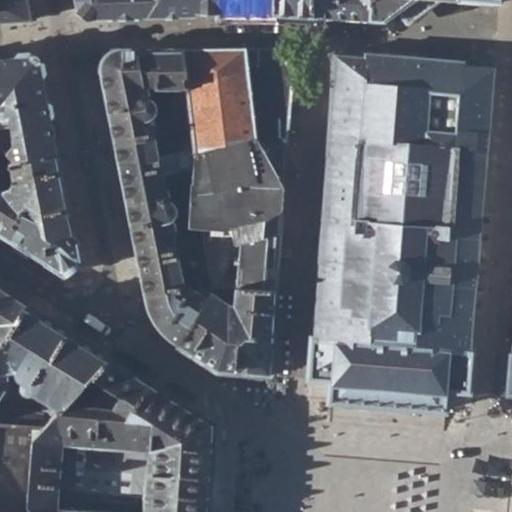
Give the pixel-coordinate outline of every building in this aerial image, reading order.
[(27,18),(23,0),(0,0),(0,22),(26,21),(27,18)] [(72,0),(76,16),(79,19),(190,16),(193,13),(193,0),(72,0)] [(193,0),(193,13),(205,13),(217,13),(217,0),(193,0)] [(217,0),(217,13),(219,15),(229,15),(272,16),(272,0),(217,0)] [(272,0),(272,16),(308,18),(307,0),(272,0)] [(307,0),(308,18),(366,22),(364,0),(307,0)] [(364,0),(366,22),(383,23),(415,0),(442,0),(443,0),(457,1),(456,0),(364,0)] [(118,50),(99,73),(114,142),(153,135),(150,122),(155,121),(155,107),(151,99),(151,95),(145,95),(144,88),(185,89),(180,48),(118,50)] [(271,48),(180,48),(185,89),(190,115),(192,127),(195,148),(196,155),(190,219),(189,227),(200,227),(206,252),(212,287),(216,287),(273,290),(282,184),(291,70),(271,48)] [(465,390),(467,390),(468,380),(471,350),(468,349),(469,343),(470,328),(471,313),(473,298),(474,283),(475,268),(476,253),(478,223),(483,168),(484,168),(486,143),(490,91),(492,68),(480,67),(462,66),(463,61),(414,58),(363,54),(363,57),(332,55),(324,156),(325,156),(319,236),(317,262),(317,263),(318,263),(318,270),(316,284),(315,300),(313,333),(312,337),(311,337),(309,359),(308,370),(308,378),(309,378),(320,378),(330,379),(329,387),(329,396),(327,396),(327,402),(388,407),(444,411),(445,404),(444,404),(444,397),(445,389),(456,389),(465,390)] [(34,56),(0,59),(0,150),(10,163),(55,154),(36,58),(34,56)] [(185,89),(144,88),(145,95),(151,95),(159,98),(163,120),(190,115),(185,89)] [(155,121),(150,122),(153,135),(192,127),(190,115),(163,120),(155,121)] [(192,127),(153,135),(157,156),(163,155),(195,148),(192,127)] [(153,135),(114,142),(144,295),(181,288),(183,281),(178,258),(170,222),(175,221),(175,208),(170,200),(170,194),(164,195),(159,164),(157,156),(153,135)] [(72,243),(55,154),(10,163),(0,150),(0,233),(45,261),(45,263),(63,274),(63,272),(77,263),(73,244),(72,243)] [(175,221),(170,222),(178,258),(206,252),(200,227),(189,227),(190,219),(175,221)] [(181,288),(144,295),(149,311),(155,324),(165,335),(175,342),(174,344),(216,370),(257,373),(268,374),(273,290),(216,287),(216,290),(211,290),(209,292),(206,291),(203,296),(194,289),(191,281),(183,281),(181,288)] [(0,292),(0,337),(20,306),(0,292)] [(0,337),(0,421),(25,422),(40,422),(56,423),(66,411),(74,401),(81,391),(105,359),(20,306),(0,337)] [(105,359),(81,391),(102,405),(96,413),(95,416),(86,415),(78,421),(68,422),(66,411),(56,423),(25,422),(20,507),(10,511),(204,511),(210,434),(210,426),(195,416),(105,359)] [(81,391),(74,401),(96,413),(102,405),(81,391)] [(25,422),(0,421),(0,511),(10,511),(20,507),(25,422)]
